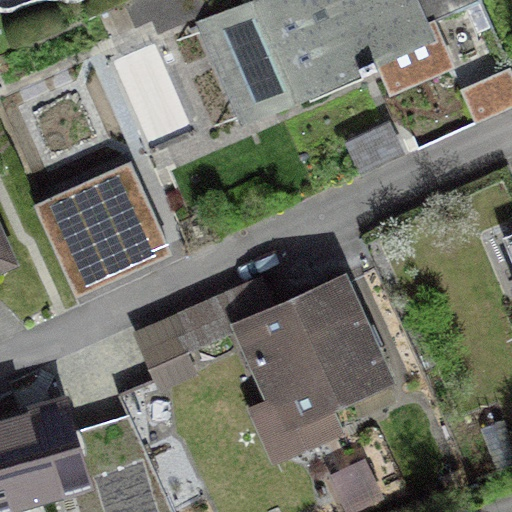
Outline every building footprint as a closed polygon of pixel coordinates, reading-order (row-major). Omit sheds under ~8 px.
[(270,0),(209,28),(256,134),(497,27),(485,0),(270,0)] [(122,265),(168,246),(133,162),(41,200),(75,284),(122,265)] [(0,203),(0,285),(31,271),(0,203)] [(406,389),(355,281),(284,314),(268,278),(143,336),(160,372),(245,333),(279,407),(259,416),(285,473),(349,443),(338,421),(406,389)] [(73,399),(0,421),(0,511),(39,511),(103,493),(73,399)]
